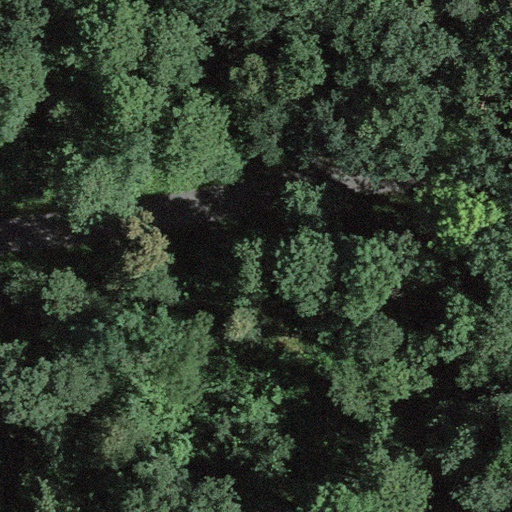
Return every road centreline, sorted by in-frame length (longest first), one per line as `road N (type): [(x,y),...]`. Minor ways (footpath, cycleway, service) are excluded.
road 1 (track): [(0,236),(511,152)]
road 2 (track): [(451,161),(377,0)]
